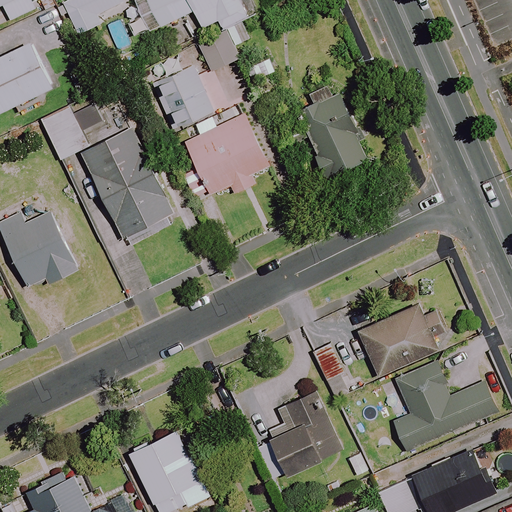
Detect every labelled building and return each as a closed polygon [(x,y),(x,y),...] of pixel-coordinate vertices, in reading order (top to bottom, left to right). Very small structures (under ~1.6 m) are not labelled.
[(0,0),(0,8),(0,9),(3,8),(10,21),(39,8),(35,0),(0,0)] [(120,0),(62,0),(78,35),(103,24),(98,13),(122,3),(120,0)] [(135,0),(151,32),(194,11),(202,28),(217,21),(222,31),(250,17),(241,0),(135,0)] [(198,43),(210,72),(239,60),(256,53),(244,24),(198,43)] [(0,113),(54,87),(33,42),(0,57),(0,113)] [(213,109),(192,66),(182,70),(176,57),(162,63),(168,77),(159,81),(162,88),(154,92),(170,126),(188,118),(190,123),(207,115),(205,113),(213,109)] [(311,104),(306,106),(303,123),(316,155),(313,156),(323,180),(368,162),(340,93),(329,98),(325,87),(307,94),(311,104)] [(89,146),(71,107),(42,120),(61,160),(89,146)] [(196,169),(183,175),(195,198),(207,192),(209,195),(230,185),(235,194),(256,183),(252,175),(271,166),(244,112),(218,125),(214,116),(195,125),(199,133),(182,142),(196,169)] [(176,213),(133,126),(82,151),(124,238),(176,213)] [(49,284),(82,268),(79,263),(82,262),(65,225),(60,227),(52,210),(26,222),(21,213),(0,222),(0,225),(29,286),(46,277),(49,284)] [(377,377),(440,351),(434,335),(445,331),(436,311),(426,315),(421,304),(358,331),(377,377)] [(449,382),(439,359),(395,379),(410,414),(394,421),(407,452),(498,412),(484,380),(450,395),(445,384),(449,382)] [(271,435),(251,395),(240,401),(243,405),(237,408),(271,480),(286,473),(287,476),(344,449),(316,388),(281,405),(291,426),(271,435)] [(157,511),(166,511),(190,501),(193,508),(219,496),(216,489),(186,426),(129,452),(157,511)] [(386,511),(412,511),(426,506),(428,511),(451,511),(499,490),(487,464),(483,466),(474,448),(418,473),(377,491),(386,511)] [(92,511),(72,470),(27,492),(35,509),(31,511),(92,511)] [(136,511),(128,494),(106,506),(109,511),(136,511)]
